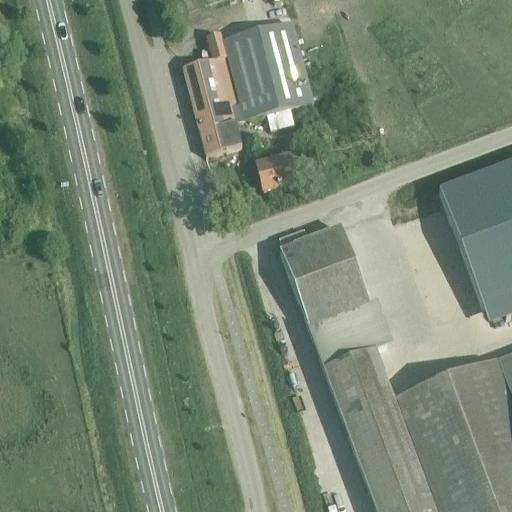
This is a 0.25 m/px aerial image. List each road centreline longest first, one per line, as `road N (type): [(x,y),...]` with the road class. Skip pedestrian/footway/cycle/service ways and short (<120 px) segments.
road 1 (primary): [(161,511),(46,0)]
road 2 (unclassified): [(195,259),(511,136)]
road 3 (unclassified): [(195,259),(128,0)]
road 4 (unclassified): [(257,511),(195,259)]
